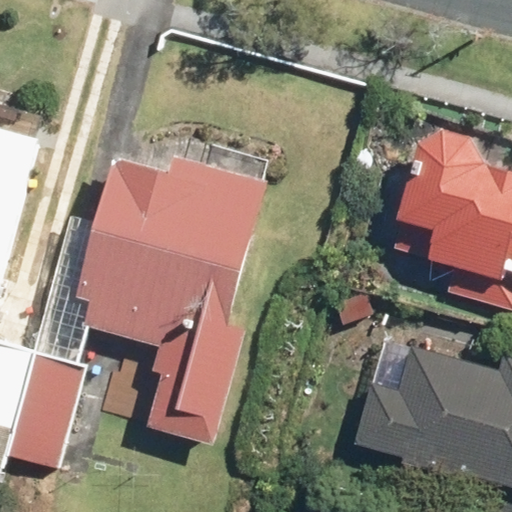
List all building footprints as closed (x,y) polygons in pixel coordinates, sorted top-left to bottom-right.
[(0,311),(49,139),(0,124),(0,311)] [(425,141),(395,250),(458,268),(452,290),(511,306),(511,167),(494,162),(483,133),(453,124),(425,141)] [(176,173),(122,158),(103,223),(82,217),(15,455),(61,468),(90,365),(83,363),(93,326),(156,343),(149,368),(135,419),(222,444),(256,324),(236,319),(274,183),(180,157),(176,173)] [(506,366),(387,337),(361,446),(401,455),(398,466),(470,484),(472,474),(506,482),(498,511),(511,511),(511,349),(510,349),(506,366)] [(40,350),(0,339),(0,468),(8,470),(40,350)]
